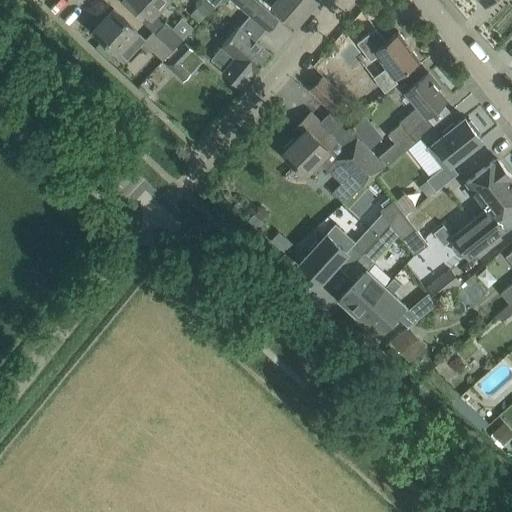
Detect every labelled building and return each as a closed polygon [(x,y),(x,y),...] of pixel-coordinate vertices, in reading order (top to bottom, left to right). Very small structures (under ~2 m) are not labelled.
[(154,14),(166,0),(133,0),(148,14),(142,21),(152,31),(173,50),(175,47),(183,38),(165,22),(164,24),(154,14)] [(257,0),(232,0),(254,18),(264,6),(257,0)] [(277,0),(273,5),(294,23),(314,0),(277,0)] [(94,29),(117,51),(136,30),(113,9),(94,29)] [(253,71),(269,52),(255,40),(263,31),(247,17),(239,26),(238,25),(222,45),(223,46),(212,58),(224,69),(222,71),(239,86),(252,71),(253,71)] [(385,40),(376,28),(356,42),(370,60),(377,55),(394,78),(419,59),(398,31),(385,40)] [(165,57),(173,50),(152,31),(142,41),(162,60),(164,59),(165,57)] [(169,57),(164,63),(183,81),(190,73),(186,70),(180,63),(193,49),(184,41),(178,48),(176,46),(175,47),(173,50),(168,55),(169,57)] [(386,166),(403,152),(435,125),(427,116),(446,99),(437,88),(439,86),(428,72),(405,91),(417,106),(399,121),(407,131),(377,156),(376,157),(386,166)] [(309,90),(331,111),(345,97),(323,76),(309,90)] [(304,173),(328,149),(338,140),(330,132),(310,112),(297,126),(303,132),(295,139),(293,137),(283,148),(285,150),(283,152),(284,153),(282,155),(289,162),(291,160),(304,173)] [(352,127),(369,147),(382,137),(366,116),(352,127)] [(420,137),(407,148),(430,177),(428,179),(435,187),(436,189),(457,173),(449,164),(482,138),(478,133),(480,131),(470,120),(468,121),(464,116),(455,124),(453,122),(442,131),(443,133),(441,135),(427,146),(420,137)] [(376,157),(377,156),(357,136),(356,136),(341,122),(330,132),(338,140),(328,149),(336,157),(335,159),(349,173),(362,187),(363,187),(386,166),(376,157)] [(511,205),(511,179),(511,178),(511,177),(511,176),(499,160),(494,159),(482,168),(465,182),(487,209),(495,219),(511,205)] [(362,187),(349,173),(340,183),(332,191),(337,196),(333,200),(339,207),(362,187)] [(410,221),(393,199),(380,210),(397,232),(410,221)] [(511,205),(495,219),(487,209),(453,236),(454,238),(455,240),(452,244),(452,248),(457,254),(462,255),(466,253),(468,257),(502,229),(503,231),(511,223),(511,205)] [(257,206),(252,211),(253,214),(247,220),(254,227),(260,221),(264,221),(269,217),(268,212),(262,206),(257,206)] [(428,243),(410,221),(397,232),(414,254),(428,243)] [(308,252),(300,261),(309,269),(307,271),(314,277),(315,276),(320,280),(347,251),(347,250),(351,245),(355,241),(335,223),(318,241),(316,240),(306,250),(308,252)] [(361,255),(378,235),(368,226),(355,241),(351,245),(361,255)] [(388,244),(378,235),(361,255),(371,264),(388,244)] [(511,263),(511,282),(500,293),(509,303),(511,302),(511,301),(511,250),(506,255),(511,263)] [(358,315),(385,285),(366,268),(339,297),(347,304),(345,306),(354,314),(356,313),(358,315)] [(450,269),(426,287),(435,299),(459,281),(450,269)] [(393,276),(385,285),(358,315),(378,333),(385,324),(387,326),(396,316),(394,314),(405,303),(392,292),(401,283),(393,276)] [(435,300),(428,291),(418,299),(408,308),(417,319),(437,301),(435,300)] [(408,330),(393,342),(411,363),(425,351),(408,330)] [(452,401),(460,394),(433,368),(426,376),(452,401)] [(482,430),(490,423),(460,394),(452,401),(482,430)] [(511,430),(502,421),(490,432),(502,445),(511,435),(511,430)]
